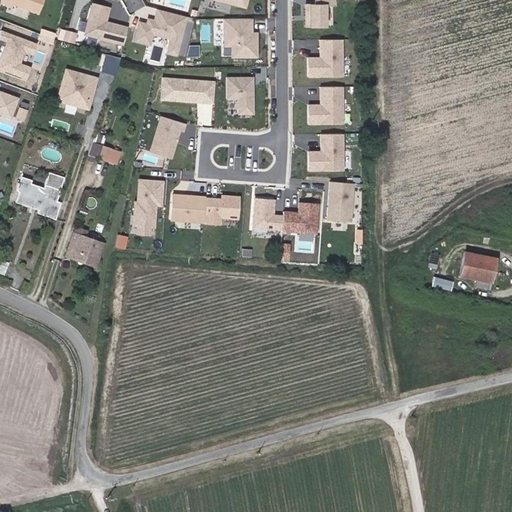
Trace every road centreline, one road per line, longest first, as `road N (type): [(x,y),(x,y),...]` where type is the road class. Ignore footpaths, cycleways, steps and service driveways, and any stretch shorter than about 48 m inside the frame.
road 1 (residential): [(0,295),(80,339),(90,358),(92,403),(83,459),(99,478),(511,376)]
road 2 (residential): [(279,0),(278,151),(211,147)]
road 3 (track): [(62,489),(72,378),(65,349),(0,310)]
road 4 (unknown): [(97,110),(30,312)]
